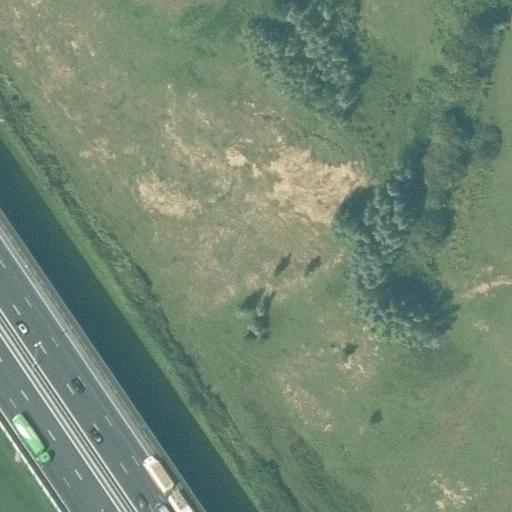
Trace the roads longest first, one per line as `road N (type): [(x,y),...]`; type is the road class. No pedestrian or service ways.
road 1 (motorway): [(158,511),(0,276)]
road 2 (motorway): [(0,378),(90,511)]
